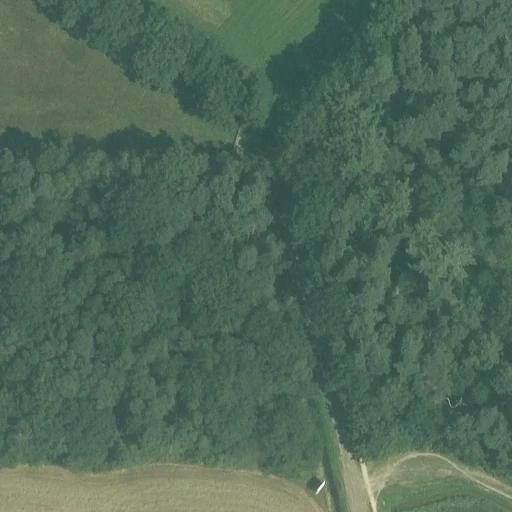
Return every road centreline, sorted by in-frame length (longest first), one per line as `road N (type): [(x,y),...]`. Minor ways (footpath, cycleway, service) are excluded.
road 1 (track): [(423,0),(276,156),(274,178),(359,511)]
road 2 (track): [(364,474),(415,453),(456,461),(511,493)]
